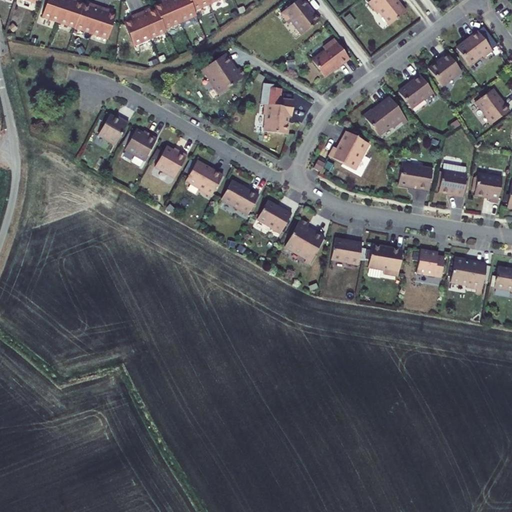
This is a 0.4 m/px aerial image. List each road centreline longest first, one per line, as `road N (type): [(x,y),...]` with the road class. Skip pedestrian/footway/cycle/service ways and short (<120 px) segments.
road 1 (residential): [(289,181),(332,106),(475,0)]
road 2 (residential): [(77,80),(112,87),(289,181)]
road 3 (residential): [(289,181),(353,210),(511,237)]
road 4 (unclassified): [(0,78),(16,155),(0,242)]
